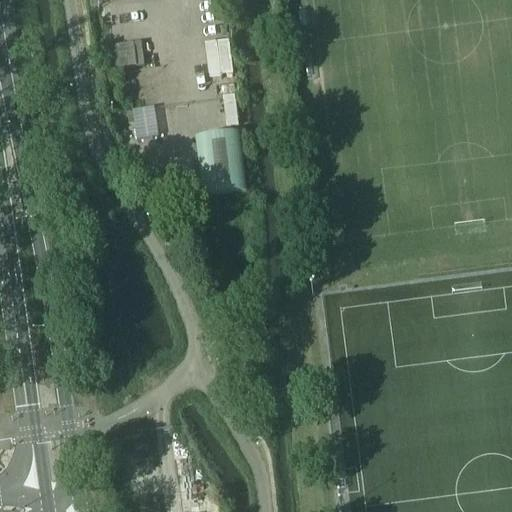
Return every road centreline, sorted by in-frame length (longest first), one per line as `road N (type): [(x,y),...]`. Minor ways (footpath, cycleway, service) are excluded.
road 1 (secondary): [(78,495),(0,35)]
road 2 (secondary): [(0,205),(38,489)]
